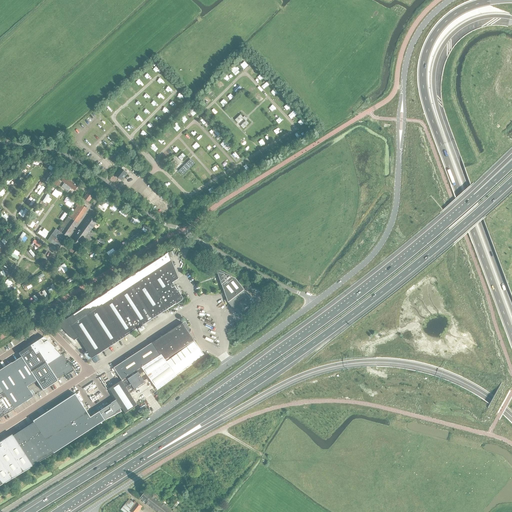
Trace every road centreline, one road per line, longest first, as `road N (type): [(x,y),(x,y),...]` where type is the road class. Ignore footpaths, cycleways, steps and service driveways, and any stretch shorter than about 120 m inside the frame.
road 1 (motorway): [(475,198),(276,354),(29,511)]
road 2 (motorway): [(145,455),(381,292),(511,180)]
road 3 (motorway): [(145,455),(292,378),(340,363),(430,368),(511,415)]
road 4 (motorway): [(500,0),(472,5),(442,24),(422,75),(511,336)]
road 5 (motorway): [(511,311),(433,83),(440,51),(463,25),(511,18)]
road 6 (unclassified): [(313,303),(163,223),(70,157),(0,142)]
road 7 (tertiary): [(2,511),(229,363)]
road 8 (unknown): [(109,184),(58,247),(3,207),(29,171)]
road 9 (tertiary): [(313,303),(359,268),(385,234),(399,149)]
